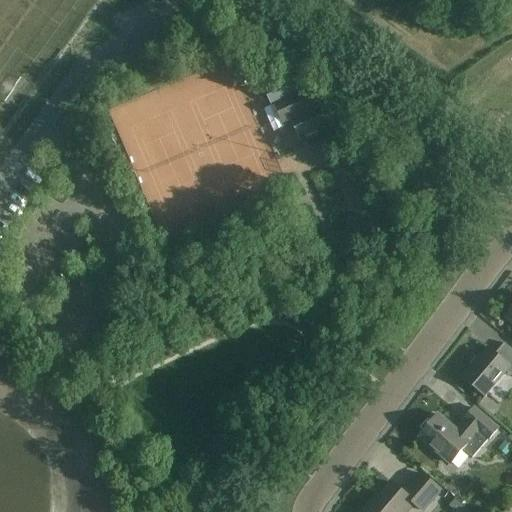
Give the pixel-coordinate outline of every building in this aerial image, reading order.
[(299,137),(323,127),(316,111),(313,112),(304,91),(295,94),(289,79),(265,89),(272,106),(275,104),(284,126),(292,122),(299,137)] [(478,323),(472,332),(490,345),(497,337),(478,323)] [(488,348),(463,378),(485,398),(507,372),(511,376),(511,350),(504,344),(495,354),(488,348)] [(489,441),(498,430),(474,409),(465,420),(466,421),(457,432),(438,416),(419,438),(451,465),(463,451),(473,459),(488,440),(489,441)] [(423,511),(441,491),(421,475),(404,494),(392,484),(373,506),(370,504),(363,511),(408,511),(415,505),(423,511)] [(470,511),(456,499),(450,506),(456,511),(470,511)]
